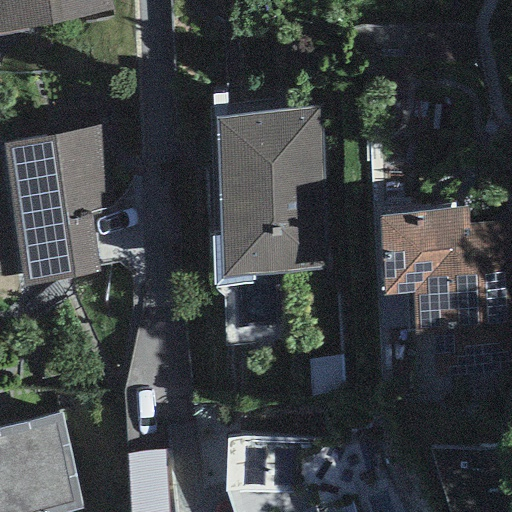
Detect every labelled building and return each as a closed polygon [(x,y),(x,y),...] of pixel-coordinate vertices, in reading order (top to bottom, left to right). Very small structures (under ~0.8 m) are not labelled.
[(0,0),(0,30),(112,12),(109,0),(0,0)] [(319,105),(214,110),(222,274),(327,269),(319,105)] [(101,126),(1,142),(23,283),(99,271),(89,207),(113,203),(101,126)] [(468,209),(378,214),(383,292),(412,290),(415,333),(430,332),(433,375),(511,369),(511,220),(469,223),(468,209)] [(0,511),(60,511),(82,507),(60,414),(0,427),(0,511)] [(165,499),(166,465),(160,465),(161,431),(134,431),(132,497),(165,499)] [(365,436),(224,435),(224,484),(232,511),(398,511),(386,473),(380,474),(371,440),(366,442),(365,436)] [(508,447),(430,447),(449,511),(504,511),(506,511),(508,447)]
